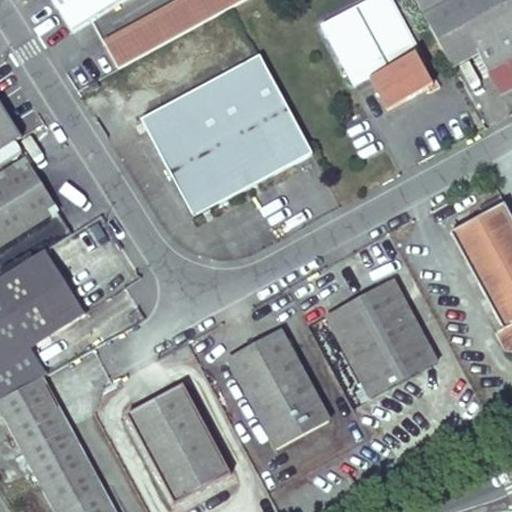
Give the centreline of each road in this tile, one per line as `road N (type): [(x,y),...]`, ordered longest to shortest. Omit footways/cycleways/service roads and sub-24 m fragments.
road 1 (unclassified): [(511,132),(249,278),(207,290),(177,278),(150,252),(0,4)]
road 2 (unknown): [(207,290),(79,385),(75,405),(131,511)]
